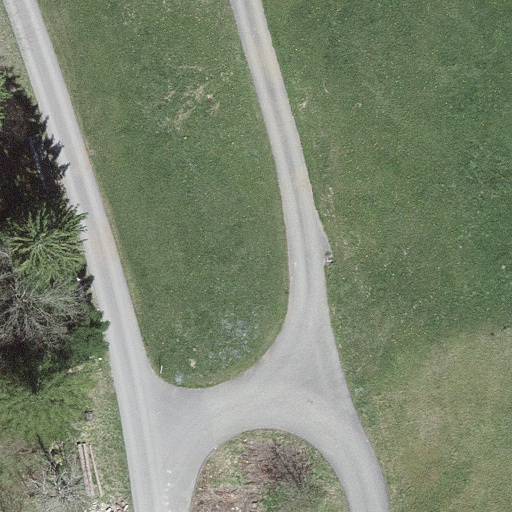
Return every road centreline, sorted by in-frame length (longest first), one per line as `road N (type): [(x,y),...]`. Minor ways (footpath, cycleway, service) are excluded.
road 1 (unclassified): [(155,511),(129,341),(89,194),(15,0)]
road 2 (track): [(299,388),(308,309),(297,194),(248,0)]
road 3 (track): [(146,443),(299,388),(347,448),(369,511)]
